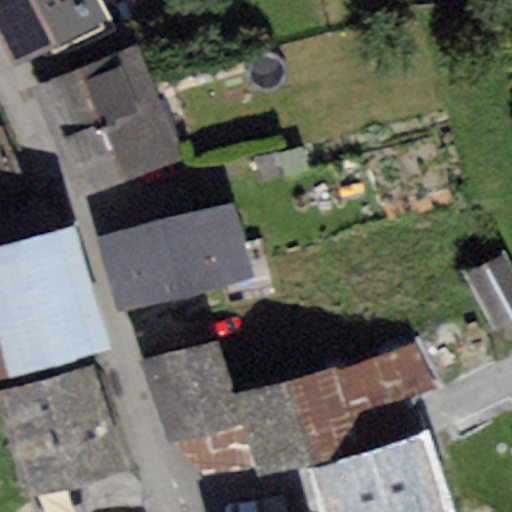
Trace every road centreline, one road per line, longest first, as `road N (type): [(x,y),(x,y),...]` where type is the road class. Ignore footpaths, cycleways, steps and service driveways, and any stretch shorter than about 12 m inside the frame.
road 1 (residential): [(170,511),(117,346),(0,65)]
road 2 (residential): [(511,378),(180,511)]
